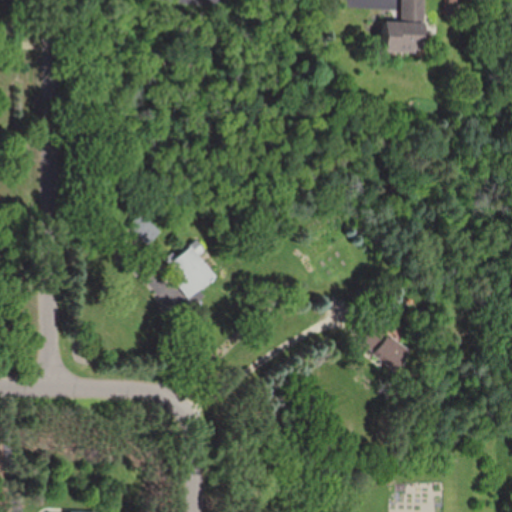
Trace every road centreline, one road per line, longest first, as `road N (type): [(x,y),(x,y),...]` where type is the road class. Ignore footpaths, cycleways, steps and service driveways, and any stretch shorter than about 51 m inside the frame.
road 1 (residential): [(54,393),(47,0)]
road 2 (residential): [(0,391),(158,396),(200,411)]
